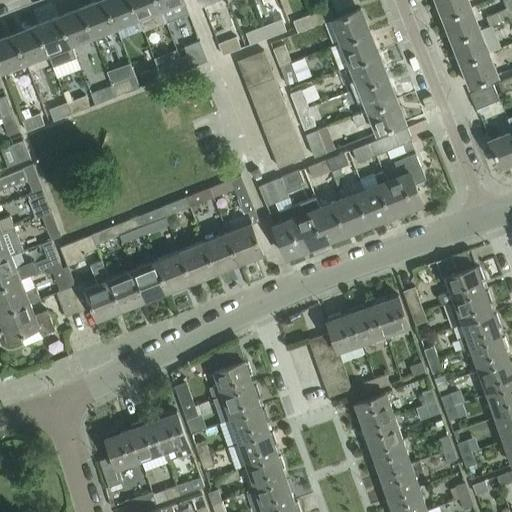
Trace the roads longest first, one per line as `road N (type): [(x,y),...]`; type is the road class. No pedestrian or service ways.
road 1 (residential): [(264,303),(487,219)]
road 2 (residential): [(487,219),(398,0)]
road 3 (residential): [(52,404),(264,303)]
